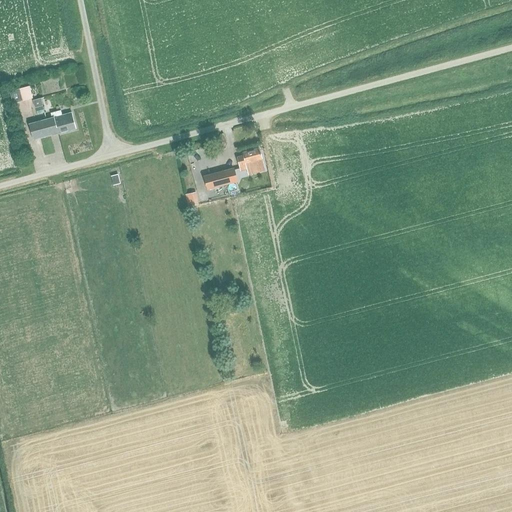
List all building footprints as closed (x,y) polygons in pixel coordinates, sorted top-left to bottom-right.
[(29,86),(10,91),(13,104),(33,98),(29,86)] [(41,98),(33,100),(35,108),(43,105),(41,98)] [(52,118),(29,124),(33,139),(76,128),(72,112),(62,115),(61,110),(51,113),(52,118)] [(244,155),(237,157),(240,171),(247,169),(248,170),(256,168),(256,167),(262,166),(261,162),(262,162),(259,148),(243,152),(244,155)] [(207,187),(227,182),(238,179),(235,167),(204,175),(207,187)] [(110,171),(113,180),(120,177),(117,168),(110,171)] [(209,189),(211,195),(222,192),(220,186),(209,189)] [(188,206),(197,204),(195,192),(186,194),(188,206)]
